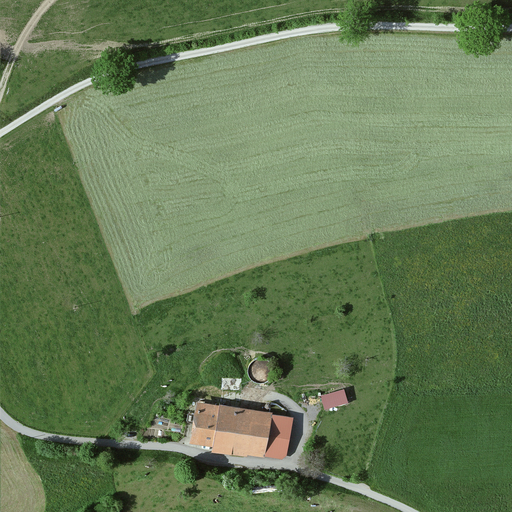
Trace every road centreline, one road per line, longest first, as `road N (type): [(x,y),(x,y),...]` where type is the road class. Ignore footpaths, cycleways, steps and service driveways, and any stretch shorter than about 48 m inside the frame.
road 1 (unclassified): [(0,136),(82,85),(318,29),(511,28)]
road 2 (unclassified): [(409,511),(303,470),(167,447),(60,440),(31,434),(0,413)]
